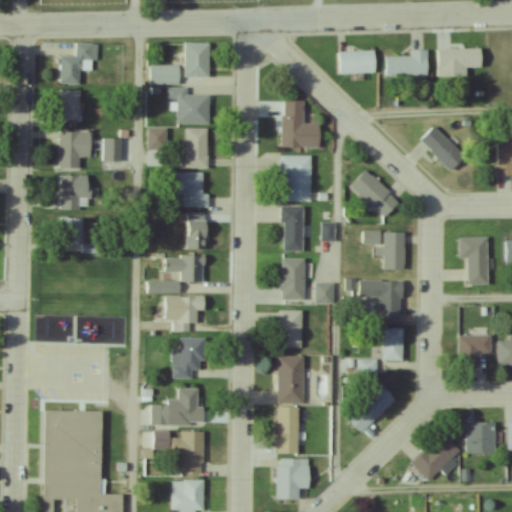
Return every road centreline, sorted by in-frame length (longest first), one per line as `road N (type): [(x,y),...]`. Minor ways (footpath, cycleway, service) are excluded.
road 1 (residential): [(316,511),(429,394),(431,200),(257,22)]
road 2 (residential): [(0,24),(511,15)]
road 3 (residential): [(239,511),(245,22)]
road 4 (residential): [(11,511),(22,24)]
